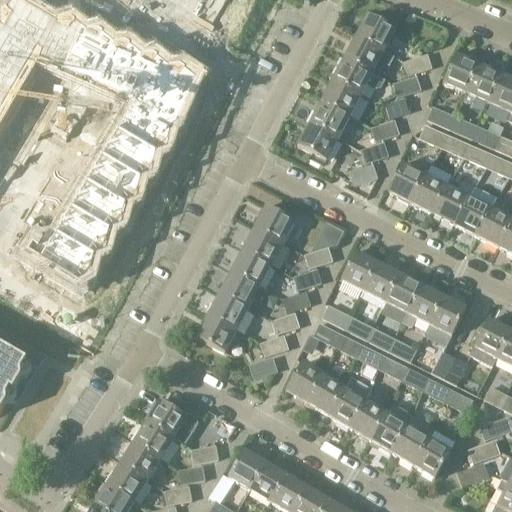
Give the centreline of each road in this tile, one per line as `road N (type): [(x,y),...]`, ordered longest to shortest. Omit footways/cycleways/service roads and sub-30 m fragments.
road 1 (residential): [(143,351),(313,455),(432,511)]
road 2 (residential): [(244,156),(511,294)]
road 3 (residential): [(143,351),(244,156)]
road 4 (residential): [(244,156),(329,0)]
road 5 (residential): [(51,496),(143,351)]
